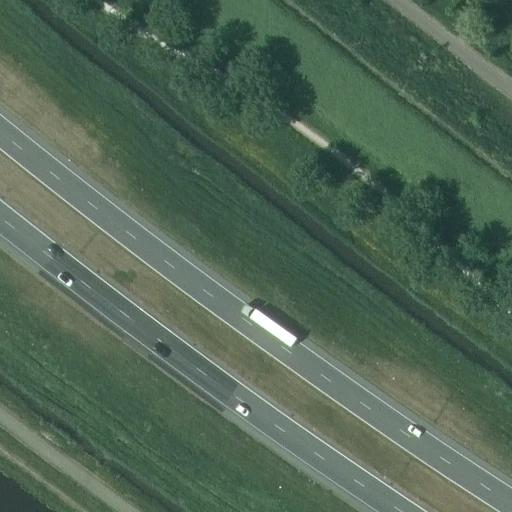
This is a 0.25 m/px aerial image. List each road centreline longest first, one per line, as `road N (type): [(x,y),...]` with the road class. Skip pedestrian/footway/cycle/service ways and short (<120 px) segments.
road 1 (trunk): [(511,506),(290,355),(0,133)]
road 2 (track): [(90,0),(236,86),(360,174),(449,262),(511,308)]
road 3 (trunk): [(0,218),(238,400),(401,511)]
